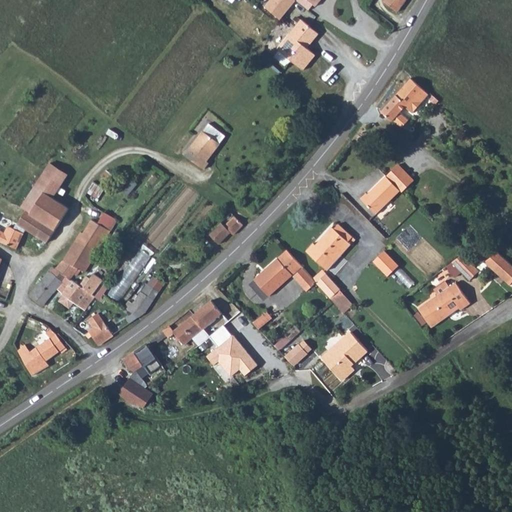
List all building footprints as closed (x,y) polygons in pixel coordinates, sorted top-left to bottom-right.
[(296,0),(272,0),(267,8),(282,21),(298,1),(296,0)] [(296,0),(298,1),(310,9),(315,3),(317,5),(320,0),(296,0)] [(384,0),(384,2),(399,13),(407,0),(384,0)] [(303,45),(307,39),(310,41),(316,33),(298,19),(275,48),(302,70),(315,54),(305,47),(303,45)] [(428,96),(409,78),(379,112),(391,123),(392,121),(399,128),(407,119),(399,113),(405,106),(413,113),(428,96)] [(209,162),(207,160),(226,138),(209,123),(185,151),(204,167),(209,162)] [(46,160),(20,204),(24,206),(29,210),(41,190),(50,194),(64,170),(46,160)] [(412,180),(396,164),(384,176),(398,189),(401,192),(412,180)] [(360,197),(376,212),(398,189),(384,176),(366,194),(364,193),(360,197)] [(129,177),(121,189),(129,194),(138,182),(129,177)] [(94,180),(83,194),(94,201),(104,187),(94,180)] [(41,190),(29,210),(44,220),(57,198),(50,194),(41,190)] [(360,197),(358,199),(374,214),(376,212),(360,197)] [(44,220),(42,223),(53,229),(68,204),(57,198),(44,220)] [(4,230),(0,228),(0,238),(15,247),(21,236),(25,228),(44,237),(47,239),(53,229),(42,223),(44,220),(29,210),(24,206),(11,226),(8,224),(4,230)] [(114,217),(101,209),(96,219),(109,226),(114,217)] [(243,225),(235,216),(224,226),(220,222),(208,233),(216,243),(229,232),(232,235),(243,225)] [(79,231),(63,259),(78,267),(85,271),(108,227),(91,218),(83,233),(79,231)] [(330,259),(336,253),(338,255),(349,244),(346,241),(350,236),(336,223),(332,228),(330,226),(313,244),(311,242),(303,250),(324,270),(332,261),(330,259)] [(21,236),(37,244),(44,237),(25,228),(21,236)] [(139,247),(110,294),(122,301),(151,254),(139,247)] [(386,249),(374,261),(389,276),(402,265),(386,249)] [(251,278),(268,295),(299,266),(283,250),(251,278)] [(479,262),(510,286),(511,282),(511,264),(495,252),(479,262)] [(332,261),(338,255),(336,253),(330,259),(332,261)] [(461,254),(448,261),(454,267),(461,273),(473,266),(461,254)] [(0,287),(11,263),(0,258),(0,287)] [(78,267),(63,259),(54,269),(67,278),(74,271),(78,267)] [(441,274),(454,267),(448,261),(436,268),(441,274)] [(41,306),(60,281),(62,282),(63,281),(68,285),(72,280),(67,278),(54,269),(51,266),(29,296),(30,297),(41,306)] [(473,266),(461,273),(468,280),(477,270),(473,266)] [(310,278),(300,267),(290,277),(304,291),(313,282),(310,278)] [(310,278),(313,282),(324,271),(321,267),(310,278)] [(313,282),(329,298),(340,288),(324,271),(313,282)] [(139,295),(150,302),(161,285),(152,278),(146,287),(145,286),(139,295)] [(68,285),(62,292),(66,295),(63,298),(69,303),(72,299),(83,308),(94,292),(78,280),(75,283),(72,280),(68,285)] [(101,300),(111,285),(105,280),(94,295),(101,300)] [(68,285),(63,281),(62,282),(57,288),(62,292),(68,285)] [(443,281),(432,288),(433,290),(444,284),(443,281)] [(436,295),(417,308),(430,327),(457,309),(459,311),(469,305),(454,283),(447,287),(444,284),(433,290),(436,295)] [(343,313),(354,303),(340,288),(329,298),(331,300),(343,313)] [(127,303),(123,309),(137,318),(142,315),(150,302),(139,295),(131,306),(127,303)] [(167,325),(160,330),(167,338),(173,334),(183,345),(221,312),(210,299),(172,331),(167,325)] [(95,345),(111,334),(110,333),(104,323),(98,311),(87,318),(92,326),(83,333),(86,337),(89,336),(95,345)] [(267,311),(254,322),(261,329),(274,318),(267,311)] [(104,323),(110,333),(121,327),(114,316),(104,323)] [(281,350),(299,333),(294,327),(276,344),(281,350)] [(149,349),(167,338),(160,330),(144,342),(149,349)] [(344,341),(330,354),(328,351),(320,358),(341,380),(353,368),(349,364),(366,349),(348,331),(341,338),(344,341)] [(61,355),(67,351),(55,333),(28,351),(26,348),(17,354),(32,375),(48,364),(45,359),(57,350),(61,355)] [(236,334),(208,355),(215,364),(220,360),(232,375),(242,368),(247,374),(259,364),(236,334)] [(341,338),(328,351),(330,354),(344,341),(341,338)] [(306,339),(288,355),(297,365),(315,348),(306,339)] [(152,356),(149,349),(144,342),(130,350),(140,364),(152,356)] [(15,351),(17,354),(26,348),(24,345),(15,351)] [(119,358),(128,371),(140,364),(130,350),(119,358)] [(127,401),(143,407),(151,395),(128,377),(116,392),(127,401)]
